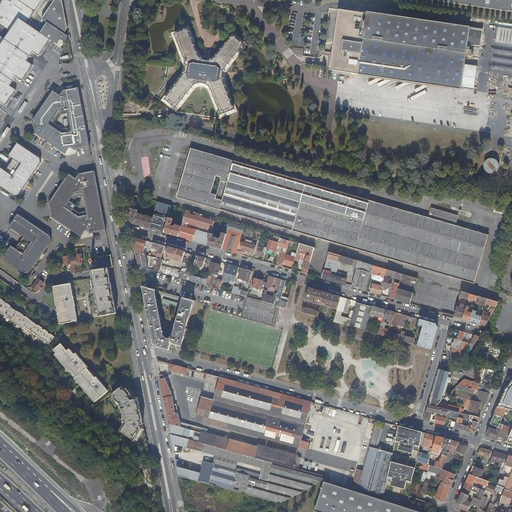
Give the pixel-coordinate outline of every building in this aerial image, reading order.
[(12,0),(11,2),(8,0),(2,0),(0,3),(0,16),(1,17),(0,17),(0,23),(10,31),(5,39),(0,35),(0,102),(6,106),(16,91),(10,87),(16,77),(23,81),(33,66),(27,61),(32,53),(39,57),(50,42),(40,35),(27,25),(43,0),(12,0)] [(47,25),(40,35),(50,42),(58,46),(61,41),(66,44),(69,38),(65,35),(68,29),(63,2),(59,0),(54,0),(42,21),(47,25)] [(511,0),(443,0),(443,1),(511,11),(511,0)] [(334,53),(332,66),(332,70),(364,75),(369,73),(371,77),(378,74),(380,79),(388,76),(390,81),(397,77),(399,82),(406,79),(407,84),(414,80),(416,85),(423,82),(425,87),(432,83),(434,88),(441,85),(443,90),(449,86),(451,91),(463,92),(473,31),(370,13),(370,15),(341,10),(334,53)] [(247,44),(232,32),(213,56),(212,57),(211,58),(210,58),(208,59),(207,59),(205,58),(203,57),(202,56),(201,55),(199,51),(190,26),(172,33),(182,63),(183,65),(183,69),(183,71),(182,72),(182,74),(181,75),(179,78),(161,100),(175,112),(220,119),(238,111),(227,84),(226,81),(226,78),(226,75),(227,73),(228,71),(229,68),(247,44)] [(511,45),(511,29),(496,28),(494,43),(511,45)] [(329,66),(332,66),(334,53),(326,51),(325,55),(330,56),(329,66)] [(91,148),(79,88),(63,91),(64,96),(60,97),(53,92),(31,123),(33,122),(35,133),(34,133),(64,154),(69,147),(73,146),(74,151),(91,148)] [(5,171),(1,168),(0,168),(0,186),(14,196),(19,196),(41,163),(40,158),(18,143),(9,156),(13,159),(5,171)] [(178,198),(401,263),(415,213),(192,149),(185,174),(178,198)] [(484,173),(498,171),(495,157),(482,159),(484,173)] [(91,235),(107,232),(103,214),(95,171),(79,174),(80,179),(76,179),(69,175),(49,205),(50,206),(52,216),(51,217),(56,221),(82,238),(87,231),(90,230),(91,235)] [(153,217),(150,228),(164,232),(169,217),(172,206),(158,201),(153,217)] [(138,210),(128,207),(130,220),(132,223),(150,228),(153,217),(139,213),(139,214),(137,214),(138,210)] [(415,213),(401,263),(475,284),(488,235),(456,225),(458,216),(432,208),(429,217),(415,213)] [(201,214),(186,210),(182,226),(179,237),(192,240),(195,229),(186,227),(188,222),(198,225),(201,214)] [(203,215),(201,214),(198,225),(212,229),(215,218),(213,217),(212,220),(210,219),(210,218),(205,217),(204,218),(202,217),(203,215)] [(50,237),(18,215),(9,227),(23,237),(15,249),(11,246),(2,259),(25,274),(29,273),(51,241),(50,237)] [(173,218),(169,217),(164,232),(179,237),(182,226),(175,224),(175,226),(174,225),(173,225),(172,225),(172,226),(171,225),(173,218)] [(244,227),(230,223),(226,233),(222,249),(237,253),(238,249),(244,227)] [(211,234),(197,229),(197,230),(193,241),(208,245),(211,234)] [(213,233),(211,232),(211,234),(208,245),(222,249),(226,233),(222,232),(220,239),(213,237),(214,234),(213,234),(213,233)] [(134,240),(136,252),(144,254),(144,252),(146,253),(146,252),(145,251),(146,245),(149,246),(150,241),(136,238),(134,240)] [(271,239),(269,238),(267,248),(275,250),(277,242),(270,240),(271,239)] [(290,240),(280,238),(277,249),(280,250),(280,249),(279,249),(280,246),(286,247),(284,252),(282,251),(278,265),(282,266),(290,240)] [(256,245),(252,244),(245,242),(242,241),(240,249),(254,253),(256,245)] [(165,246),(153,242),(152,247),(160,249),(158,256),(162,257),(165,246)] [(315,248),(300,244),(297,252),(297,253),(296,257),(295,261),(298,262),(301,252),(300,252),(301,249),(304,250),(303,253),(306,254),(307,251),(310,252),(309,256),(308,255),(305,260),(302,272),(307,274),(309,269),(315,248)] [(267,248),(259,245),(257,255),(264,257),(267,248)] [(185,252),(168,247),(165,257),(186,263),(186,261),(190,262),(192,255),(185,253),(185,252)] [(136,252),(139,266),(148,268),(148,267),(152,268),(152,265),(154,266),(155,263),(153,263),(154,260),(156,261),(157,261),(158,258),(144,254),(136,252)] [(329,252),(327,257),(340,261),(357,266),(359,261),(329,252)] [(67,265),(67,267),(70,266),(71,273),(76,273),(75,264),(83,262),(82,254),(77,255),(77,257),(69,258),(69,256),(64,257),(66,265),(67,265)] [(109,267),(113,267),(111,255),(96,258),(98,269),(109,267)] [(197,255),(194,265),(199,267),(199,268),(201,269),(201,267),(209,269),(211,262),(212,259),(197,255)] [(295,261),(296,257),(292,256),(291,256),(287,255),(284,264),(293,267),(295,261)] [(327,257),(324,269),(331,272),(331,274),(336,276),(340,261),(327,257)] [(159,258),(155,270),(160,272),(162,266),(163,260),(159,258)] [(373,265),(359,261),(357,266),(352,285),(366,289),(371,273),(373,265)] [(209,269),(208,273),(218,275),(221,265),(211,262),(209,269)] [(221,284),(220,289),(222,290),(232,292),(234,286),(239,267),(227,264),(223,278),(222,280),(221,284)] [(381,267),(373,265),(371,273),(373,273),(374,271),(379,272),(381,267)] [(162,266),(160,272),(190,280),(192,274),(175,268),(174,269),(162,266)] [(91,270),(92,278),(110,275),(109,267),(98,269),(97,269),(92,270),(91,270)] [(388,269),(381,267),(379,272),(384,274),(383,276),(386,277),(388,269)] [(244,280),(247,269),(241,268),(238,278),(244,280)] [(249,282),(252,271),(247,269),(244,280),(246,281),(249,282)] [(324,269),(322,278),(346,285),(346,284),(347,279),(336,276),(331,274),(331,272),(324,269)] [(395,272),(388,269),(386,277),(386,278),(385,282),(384,283),(384,285),(383,287),(387,288),(390,289),(392,284),(388,283),(390,279),(387,278),(388,276),(394,277),(395,272)] [(403,274),(395,272),(394,277),(392,284),(390,289),(388,297),(395,299),(399,285),(400,283),(395,282),(396,278),(400,279),(399,280),(401,281),(403,274)] [(192,274),(190,280),(205,285),(206,279),(193,275),(193,274),(192,274)] [(418,278),(403,274),(401,281),(404,281),(403,284),(415,287),(418,278)] [(110,275),(92,278),(99,316),(117,312),(110,275)] [(206,279),(205,285),(220,289),(221,284),(222,280),(223,278),(220,277),(219,279),(218,279),(216,285),(210,283),(212,277),(207,276),(206,279)] [(262,301),(274,304),(276,298),(266,295),(267,291),(271,292),(270,294),(276,296),(281,279),(269,276),(267,283),(265,290),(262,301)] [(260,289),(265,290),(267,283),(263,281),(263,280),(255,278),(252,287),(260,289)] [(41,289),(42,289),(44,286),(43,285),(45,283),(39,279),(32,287),(39,291),(41,289)] [(274,304),(286,308),(287,302),(280,300),(281,295),(282,291),(285,280),(281,279),(276,296),(276,298),(274,304)] [(55,294),(61,322),(64,321),(64,323),(72,321),(72,320),(77,319),(74,307),(75,307),(75,304),(74,305),(73,299),(74,299),(73,296),(73,297),(71,283),(60,285),(60,287),(55,288),(56,294),(55,294)] [(370,292),(381,295),(383,287),(384,285),(384,283),(382,283),(381,285),(373,283),(370,292)] [(410,303),(413,293),(402,290),(403,286),(399,285),(395,299),(410,303)] [(195,303),(196,301),(181,297),(181,300),(182,301),(172,339),(166,337),(164,335),(156,292),(159,293),(159,291),(143,286),(154,344),(156,346),(169,350),(171,344),(181,347),(193,304),(195,303)] [(234,286),(232,292),(239,294),(241,290),(241,288),(234,286)] [(325,292),(309,287),(305,300),(311,301),(310,302),(314,303),(315,302),(321,304),(325,292)] [(341,296),(325,292),(321,304),(337,309),(341,296)] [(347,298),(341,296),(337,309),(342,310),(342,311),(343,311),(347,298)] [(474,308),(471,321),(480,323),(482,316),(478,315),(478,314),(476,314),(477,311),(478,312),(480,304),(484,305),(484,306),(485,307),(486,304),(488,299),(478,296),(476,301),(474,308)] [(0,313),(2,315),(2,314),(4,316),(10,321),(11,320),(13,322),(12,323),(16,326),(17,325),(19,326),(18,327),(21,330),(22,329),(46,347),(48,345),(51,340),(53,338),(46,334),(40,329),(35,325),(29,320),(26,318),(26,319),(23,316),(20,314),(17,312),(16,312),(10,307),(11,307),(9,305),(8,306),(4,303),(1,300),(2,300),(0,298),(0,313)] [(460,298),(454,316),(463,319),(466,308),(464,307),(464,304),(460,303),(460,302),(461,302),(462,298),(460,298)] [(499,302),(488,299),(486,304),(496,307),(499,302)] [(351,319),(349,326),(365,330),(370,314),(372,307),(356,302),(355,306),(354,311),(351,319)] [(304,304),(302,312),(314,315),(318,317),(319,312),(305,307),(306,304),(304,304)] [(466,308),(463,319),(471,321),(474,308),(470,307),(470,305),(469,305),(468,306),(467,306),(466,308)] [(372,307),(370,314),(379,317),(378,320),(382,321),(385,309),(372,306),(372,307)] [(480,323),(486,325),(490,317),(495,309),(492,308),(491,309),(489,312),(486,311),(486,309),(484,309),(483,313),(482,316),(480,323)] [(342,310),(337,309),(334,319),(333,321),(349,326),(351,319),(348,318),(341,316),(342,311),(342,310)] [(382,321),(378,334),(388,337),(388,334),(389,330),(384,328),(386,322),(384,322),(385,319),(391,321),(391,322),(392,323),(395,312),(385,309),(382,321)] [(388,334),(388,337),(395,339),(397,333),(398,327),(402,314),(399,313),(395,329),(394,333),(389,332),(388,334)] [(402,314),(398,327),(404,328),(406,321),(411,322),(411,320),(412,320),(413,317),(402,314)] [(427,348),(431,349),(438,327),(436,324),(420,319),(419,325),(423,326),(418,346),(419,346),(422,347),(427,348)] [(397,333),(395,339),(413,344),(414,342),(414,340),(415,338),(407,336),(407,335),(405,334),(405,335),(404,335),(405,332),(402,331),(401,335),(397,333)] [(474,345),(480,336),(475,335),(472,343),(474,345)] [(454,342),(453,347),(460,349),(462,344),(463,341),(463,340),(460,340),(458,339),(456,338),(454,342)] [(61,342),(54,349),(57,352),(56,353),(59,357),(60,356),(62,358),(60,360),(69,371),(71,370),(78,379),(77,380),(89,395),(90,394),(96,400),(108,390),(105,387),(106,386),(101,381),(101,382),(96,376),(95,377),(87,367),(88,366),(81,357),(81,358),(76,352),(74,353),(70,348),(67,350),(61,342)] [(452,352),(444,350),(443,353),(458,357),(459,352),(460,351),(460,349),(453,347),(452,352)] [(187,368),(171,363),(170,368),(171,370),(184,373),(186,372),(187,368)] [(187,368),(186,372),(185,374),(215,382),(216,376),(187,368)] [(445,378),(448,379),(449,372),(439,369),(438,373),(439,373),(439,374),(441,375),(441,374),(446,375),(445,378)] [(432,393),(431,397),(442,400),(448,379),(445,378),(446,375),(441,374),(441,375),(439,374),(434,390),(433,389),(433,390),(434,390),(434,393),(432,393)] [(312,402),(218,376),(216,384),(219,385),(217,392),(214,400),(202,397),(196,419),(299,448),(299,447),(307,449),(309,439),(306,438),(305,440),(302,439),(306,423),(310,424),(312,418),(308,417),(312,402)] [(202,432),(203,428),(189,424),(182,422),(180,422),(176,404),(174,405),(171,391),(166,378),(160,379),(169,424),(185,428),(202,432)] [(458,385),(471,388),(471,387),(470,386),(471,381),(464,379),(458,385)] [(474,393),(475,389),(471,388),(458,385),(449,394),(456,396),(458,389),(474,393)] [(120,430),(149,451),(138,397),(138,396),(132,397),(124,388),(122,389),(120,387),(112,394),(114,397),(117,401),(119,403),(124,424),(120,430)] [(214,400),(217,392),(204,389),(202,397),(214,400)] [(490,393),(484,392),(478,390),(476,397),(468,395),(460,393),(459,397),(463,398),(467,399),(481,402),(485,404),(490,393)] [(478,413),(481,402),(467,399),(467,401),(470,402),(471,402),(471,403),(469,403),(469,405),(470,405),(469,411),(478,413)] [(510,401),(501,399),(497,407),(506,409),(507,409),(510,401)] [(459,412),(463,413),(464,409),(439,403),(436,406),(449,410),(459,412)] [(449,410),(436,406),(428,404),(425,417),(426,420),(431,421),(432,419),(434,412),(443,414),(442,417),(437,416),(436,420),(434,420),(434,422),(444,425),(445,423),(446,420),(446,418),(448,413),(449,410)] [(361,421),(363,416),(330,407),(327,414),(359,423),(361,421)] [(506,409),(497,407),(494,414),(503,418),(506,409)] [(455,428),(466,431),(468,426),(462,424),(463,418),(469,420),(471,415),(463,413),(459,412),(458,415),(457,421),(455,428)] [(457,421),(458,415),(448,413),(446,418),(446,420),(445,423),(444,425),(448,426),(450,419),(457,421)] [(474,431),(480,417),(471,415),(469,420),(473,421),(471,426),(468,425),(468,426),(466,431),(472,432),(474,431)] [(343,428),(322,422),(317,439),(316,440),(313,448),(335,454),(343,428)] [(180,437),(182,437),(185,428),(169,424),(171,435),(180,437)] [(503,426),(502,428),(499,436),(508,440),(511,429),(511,427),(504,424),(503,426)] [(364,471),(359,489),(384,496),(386,488),(387,481),(393,453),(376,448),(377,448),(382,429),(381,427),(376,426),(374,433),(371,443),(364,471)] [(424,432),(401,426),(397,441),(402,442),(400,450),(415,453),(417,444),(421,445),(424,432)] [(502,428),(498,427),(497,430),(489,427),(486,434),(487,436),(498,439),(499,436),(502,428)] [(199,442),(202,432),(185,428),(182,437),(199,442)] [(390,431),(387,443),(394,445),(396,432),(390,431)] [(294,468),(298,469),(301,457),(297,456),(297,455),(258,445),(258,447),(230,439),(202,432),(199,442),(205,444),(227,450),(227,449),(255,457),(265,460),(273,462),(294,468)] [(431,452),(436,436),(426,433),(423,446),(430,448),(429,451),(431,452)] [(203,452),(205,444),(199,442),(182,437),(180,437),(171,435),(173,443),(203,452)] [(431,455),(438,457),(442,447),(445,438),(436,436),(431,452),(431,455)] [(435,466),(443,469),(449,453),(450,449),(453,440),(445,438),(442,447),(443,448),(441,455),(442,456),(440,462),(437,461),(435,466)] [(456,452),(464,454),(468,446),(467,444),(453,440),(450,449),(455,451),(454,452),(456,453),(456,452)] [(263,468),(265,460),(255,457),(227,449),(227,450),(205,444),(203,452),(216,455),(239,462),(261,468),(263,468)] [(484,470),(485,467),(488,462),(492,451),(483,448),(480,449),(478,453),(486,456),(486,457),(484,457),(481,465),(475,462),(473,466),(476,467),(481,469),(484,470)] [(431,452),(429,451),(428,455),(422,453),(419,452),(417,461),(428,464),(431,455),(431,452)] [(509,455),(495,451),(491,460),(499,462),(498,464),(498,466),(500,466),(501,466),(501,468),(497,476),(500,477),(503,471),(509,455)] [(443,469),(449,472),(451,467),(447,465),(449,461),(452,454),(449,453),(443,469)] [(237,469),(237,468),(239,462),(216,455),(214,462),(216,462),(215,464),(237,469)] [(511,472),(511,456),(509,455),(503,471),(507,473),(504,480),(500,479),(497,485),(506,488),(511,472)] [(268,481),(273,462),(265,460),(263,468),(261,468),(260,474),(258,478),(268,481)] [(226,489),(279,503),(324,480),(328,477),(326,476),(299,469),(298,469),(294,468),(273,462),(268,481),(258,478),(260,474),(237,468),(237,469),(215,464),(216,462),(214,462),(213,461),(213,463),(204,461),(200,473),(177,467),(179,476),(189,478),(189,479),(205,483),(216,486),(221,487),(226,489)] [(424,469),(428,470),(429,465),(428,464),(417,461),(416,466),(424,469)] [(299,469),(326,476),(328,470),(301,462),(299,469)] [(416,467),(393,462),(389,476),(393,477),(391,485),(406,489),(408,480),(412,481),(416,467)] [(428,471),(440,475),(443,469),(435,466),(429,465),(428,470),(428,471)] [(484,471),(484,470),(481,469),(476,467),(473,466),(470,474),(473,475),(481,478),(484,471)] [(331,471),(328,481),(334,483),(337,470),(337,469),(332,468),(331,471)] [(356,475),(353,488),(359,489),(364,471),(358,469),(356,475)] [(444,480),(443,483),(451,486),(452,483),(456,474),(449,472),(443,469),(440,475),(439,479),(444,480)] [(337,470),(334,483),(353,488),(356,475),(337,470)] [(466,483),(474,486),(476,487),(478,482),(487,486),(489,482),(489,481),(481,478),(473,475),(470,474),(466,483)] [(497,485),(489,481),(489,482),(487,486),(486,488),(486,490),(494,493),(497,485)] [(330,484),(324,482),(314,511),(418,511),(388,503),(347,490),(330,484)] [(451,486),(443,483),(441,483),(435,498),(444,502),(451,486)] [(462,492),(469,495),(472,487),(474,487),(474,486),(466,483),(462,492)] [(506,488),(497,485),(494,493),(493,495),(496,496),(497,493),(503,495),(505,490),(506,488)] [(482,500),(483,496),(486,490),(476,487),(474,491),(477,492),(475,497),(482,500)] [(511,492),(505,490),(503,495),(500,503),(502,504),(503,501),(508,503),(507,506),(509,506),(511,499),(511,498),(511,492)] [(469,495),(462,492),(457,503),(458,507),(468,511),(470,506),(471,502),(467,500),(469,496),(470,497),(471,496),(469,495)] [(481,502),(479,507),(478,508),(476,511),(484,511),(485,511),(483,511),(484,510),(483,510),(487,500),(485,499),(486,497),(483,496),(482,500),(481,502)] [(471,502),(470,506),(471,506),(472,503),(478,505),(477,507),(479,507),(481,502),(482,500),(475,497),(473,497),(471,502)]
